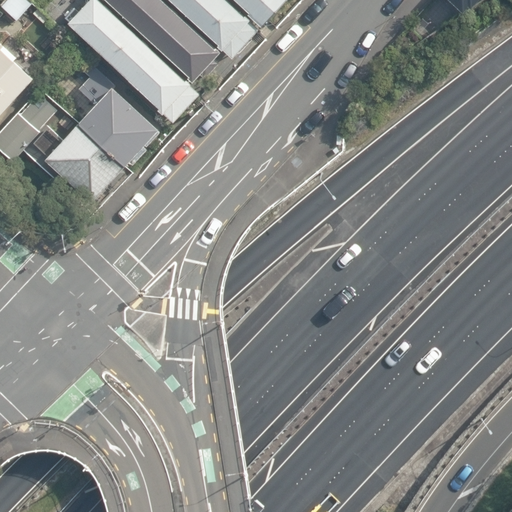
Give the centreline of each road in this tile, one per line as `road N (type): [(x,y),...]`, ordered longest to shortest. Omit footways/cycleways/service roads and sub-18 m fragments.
road 1 (motorway): [(0,496),(511,60)]
road 2 (motorway): [(153,511),(356,297),(511,152)]
road 3 (secondary): [(276,94),(260,169),(215,219),(195,262),(184,308),(178,426)]
road 4 (motorway): [(511,264),(280,511)]
road 5 (secondary): [(276,94),(48,335)]
road 6 (secondary): [(152,511),(130,446),(60,370),(48,335)]
road 7 (secondary): [(48,335),(108,347),(178,426)]
road 8 (secondary): [(363,0),(276,94)]
road 9 (motorway): [(511,413),(460,466),(430,511)]
